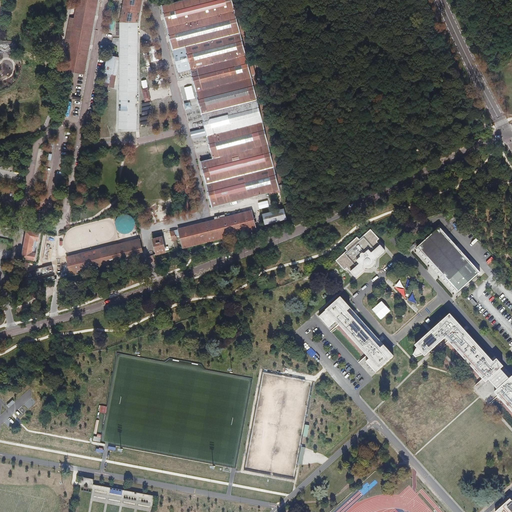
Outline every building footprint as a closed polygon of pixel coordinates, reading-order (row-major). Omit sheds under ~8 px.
[(78,0),(65,71),(84,74),(97,1),(92,0),(78,0)] [(119,130),(136,130),(138,23),(142,0),(124,0),(121,23),(116,23),(116,35),(120,35),(119,56),(107,54),(101,85),(114,88),(119,64),(119,130)] [(212,158),(273,143),(258,85),(254,86),(232,0),(181,0),(161,5),(178,72),(189,69),(205,133),(200,134),(199,129),(192,130),(193,136),(199,135),(201,140),(207,139),(212,158)] [(159,66),(157,51),(150,52),(152,67),(159,66)] [(178,81),(180,88),(186,86),(184,79),(178,81)] [(143,117),(139,117),(141,125),(152,123),(147,103),(141,104),(143,117)] [(206,184),(278,166),(273,143),(212,158),(200,161),(206,184)] [(283,184),(278,166),(206,184),(212,207),(243,199),(248,198),(254,196),(259,195),(269,192),(270,195),(280,192),(279,185),(283,184)] [(257,203),(259,209),(269,207),(267,201),(257,203)] [(284,208),(262,214),(265,225),(287,219),(284,208)] [(178,229),(182,248),(256,230),(252,210),(225,217),(224,215),(215,218),(215,220),(178,229)] [(119,232),(122,234),(126,235),(128,234),(129,234),(132,232),(135,229),(136,226),(136,222),(135,219),(132,216),(129,214),(126,214),(122,214),(119,216),(117,219),(115,222),(115,226),(117,229),(119,232)] [(455,283),(461,289),(477,275),(471,268),(474,266),(439,228),(418,247),(452,285),(455,283)] [(347,268),(356,278),(364,270),(371,270),(376,265),(377,259),(385,251),(377,242),(379,239),(371,230),(361,239),(358,237),(345,249),(347,251),(336,261),(345,270),(347,268)] [(22,257),(35,259),(35,252),(34,252),(36,240),(38,240),(39,233),(27,231),(22,257)] [(51,261),(54,239),(46,238),(43,259),(51,261)] [(153,240),(157,255),(166,252),(163,238),(153,240)] [(66,258),(71,276),(144,258),(139,239),(66,258)] [(52,266),(42,267),(43,275),(35,277),(36,283),(54,280),(52,266)] [(366,361),(376,373),(394,356),(381,342),(341,297),(319,317),(329,328),(336,322),(369,359),(366,361)] [(497,359),(493,362),(450,314),(415,345),(425,357),(446,338),(511,412),(511,376),(509,379),(501,370),(504,367),(497,359)] [(99,406),(98,413),(105,414),(107,407),(99,406)] [(511,511),(511,500),(510,499),(495,511),(511,511)]
